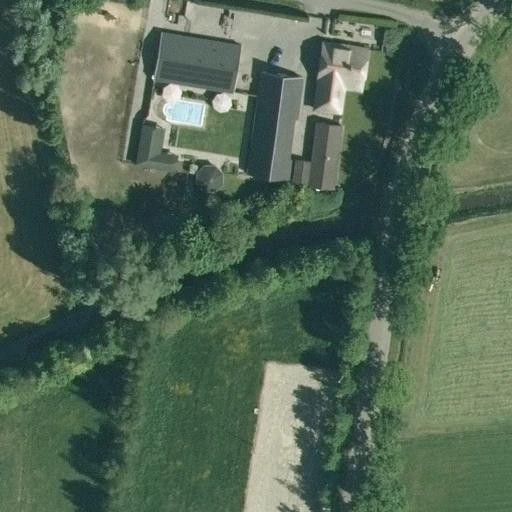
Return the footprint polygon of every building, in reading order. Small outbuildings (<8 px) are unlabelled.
[(154,80),(233,94),(242,44),(162,31),(154,80)] [(321,42),(315,84),(312,110),(342,113),(345,88),(361,90),(367,47),(321,42)] [(303,77),(260,71),(246,173),(289,178),(291,159),(288,158),(294,117),(298,118),(303,77)] [(334,189),(341,125),(315,121),(311,160),(294,159),(291,183),(334,189)] [(179,155),(162,152),(166,128),(143,124),(136,164),(177,171),(179,155)] [(224,184),(224,174),(217,166),(206,166),(199,173),(199,184),(206,191),(216,191),(224,184)]
